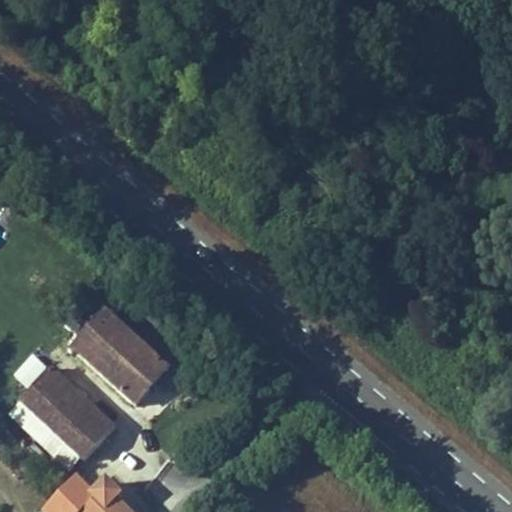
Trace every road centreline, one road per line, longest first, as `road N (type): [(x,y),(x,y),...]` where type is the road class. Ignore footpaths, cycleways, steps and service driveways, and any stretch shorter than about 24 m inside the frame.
road 1 (primary): [(335,374),(0,80)]
road 2 (primary): [(494,511),(335,374)]
road 3 (unclassified): [(335,374),(205,511)]
